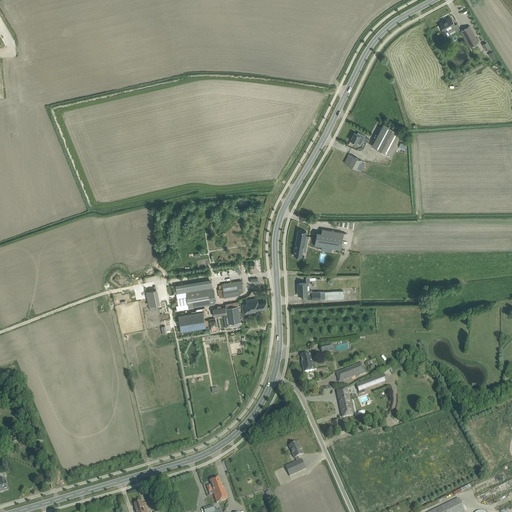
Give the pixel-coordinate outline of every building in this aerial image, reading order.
[(447,29),(455,25),(451,18),(447,20),(448,20),(440,24),(443,29),(441,30),(445,37),(450,34),(447,29)] [(470,26),(461,31),(469,47),(478,42),(470,26)] [(384,124),(372,146),(390,156),(397,141),(400,143),(401,141),(398,139),(400,136),(401,134),(402,133),(384,124)] [(354,133),(351,140),(356,143),(360,145),(365,136),(358,132),(357,134),(354,133)] [(344,163),(360,171),(365,162),(349,154),(344,163)] [(317,232),(315,245),(340,250),(343,233),(322,229),(321,233),(317,232)] [(306,236),(306,231),(298,230),(293,256),(302,257),(303,252),(305,252),(308,236),(306,236)] [(220,297),(242,294),(241,292),(245,291),(243,280),(219,283),(220,288),(219,289),(220,297)] [(299,290),(298,290),(298,295),(307,295),(312,295),(312,299),(325,299),(325,300),(344,299),(343,291),(312,292),(312,291),(307,291),(306,283),(299,283),(299,290)] [(213,288),(186,292),(187,297),(188,304),(189,308),(215,304),(213,288)] [(159,304),(161,304),(159,289),(147,291),(150,310),(160,309),(159,304)] [(188,304),(187,297),(176,299),(177,305),(188,304)] [(241,304),(243,315),(254,313),(255,315),(260,314),(259,310),(267,309),(266,300),(258,301),(257,298),(245,300),(246,303),(241,304)] [(218,309),(213,310),(214,316),(224,314),(226,328),(233,326),(241,325),(241,322),(239,313),(239,309),(238,306),(226,308),(225,308),(221,308),(221,306),(217,307),(218,309)] [(206,327),(203,311),(178,315),(181,331),(206,327)] [(330,344),(321,346),(320,346),(322,353),(331,351),(331,350),(330,345),(330,344)] [(316,370),(314,360),(311,361),(310,354),(301,356),(304,373),(313,371),(313,370),(316,370)] [(342,380),(342,381),(359,374),(359,375),(366,373),(364,367),(357,369),(356,365),(339,372),(340,375),(343,374),(345,379),(342,380)] [(362,381),(356,384),(356,385),(358,390),(385,380),(383,375),(383,374),(385,373),(384,370),(381,371),(382,372),(371,377),(372,379),(363,382),(362,381)] [(347,389),(342,390),(337,391),(342,417),(353,415),(347,389)] [(341,420),(333,423),(332,423),(334,432),(343,429),(341,420)] [(298,442),(289,446),(294,458),(295,458),(297,462),(285,467),(289,477),(306,469),(301,460),(300,460),(298,457),(303,454),(298,442)] [(213,494),(225,489),(224,487),(224,486),(222,487),(219,478),(210,481),(211,484),(207,486),(209,492),(212,491),(213,494)] [(229,498),(228,498),(225,489),(213,494),(217,503),(229,499),(229,498)] [(460,511),(464,511),(458,498),(429,511),(460,511)] [(146,511),(145,507),(143,507),(142,502),(134,504),(136,511),(146,511)]
